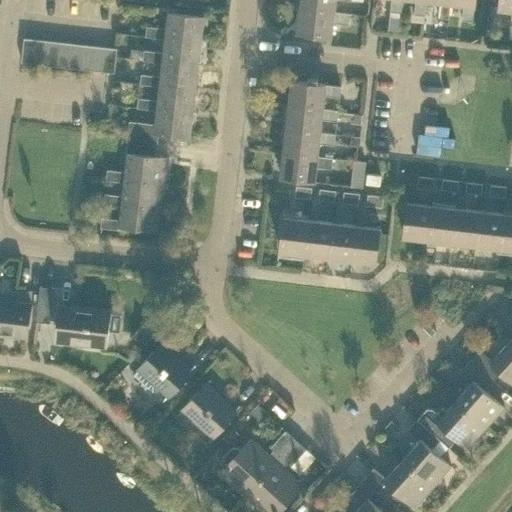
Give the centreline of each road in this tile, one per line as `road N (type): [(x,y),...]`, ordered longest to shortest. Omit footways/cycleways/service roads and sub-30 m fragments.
road 1 (residential): [(448,338),(352,443),(233,338),(216,315),(218,265)]
road 2 (residential): [(400,158),(410,69),(242,52)]
road 3 (residential): [(218,265),(23,247),(0,221)]
road 4 (residential): [(218,265),(242,52)]
